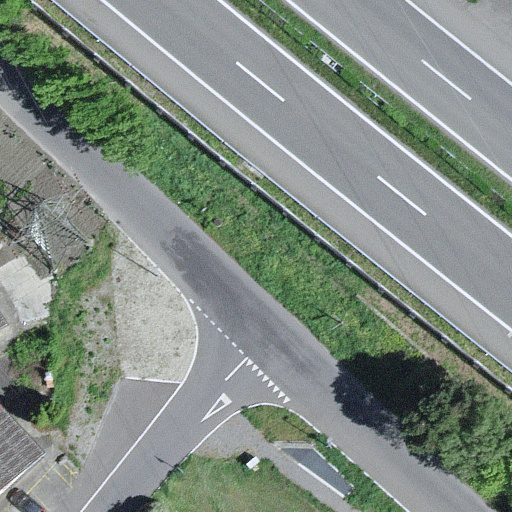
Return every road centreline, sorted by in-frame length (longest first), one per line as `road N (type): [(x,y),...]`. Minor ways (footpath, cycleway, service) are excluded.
road 1 (motorway): [(161,0),(511,279)]
road 2 (unclassified): [(267,334),(0,73)]
road 3 (unclassified): [(459,511),(267,334)]
road 4 (residential): [(267,334),(186,415),(111,511)]
road 5 (motorway): [(511,129),(351,0)]
